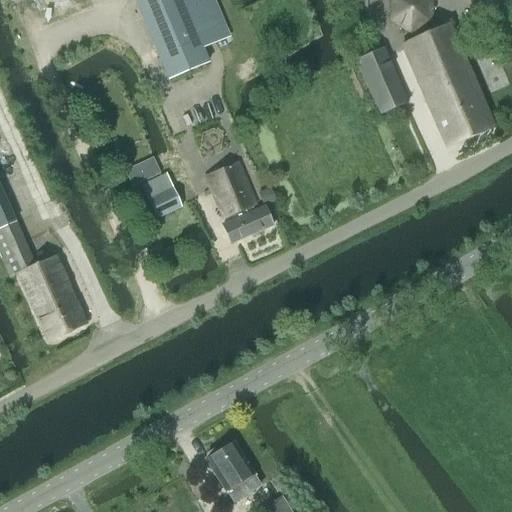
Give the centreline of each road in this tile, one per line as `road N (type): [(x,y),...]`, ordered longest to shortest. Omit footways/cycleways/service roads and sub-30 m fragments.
road 1 (unclassified): [(0,412),(111,348),(511,148)]
road 2 (tertiary): [(26,511),(511,237)]
